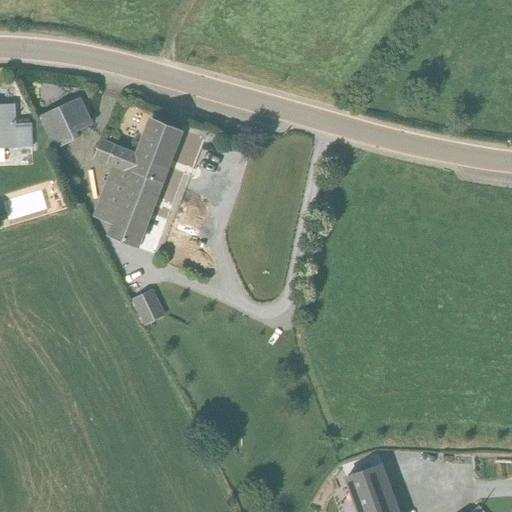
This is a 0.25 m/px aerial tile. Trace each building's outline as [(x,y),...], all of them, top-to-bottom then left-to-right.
[(80,98),(39,117),(54,150),(79,138),(76,132),(93,124),(80,98)] [(16,104),(0,104),(0,148),(32,148),(31,124),(17,125),(16,104)] [(139,250),(183,130),(150,118),(137,153),(100,139),(93,159),(111,166),(92,218),(110,224),(105,237),(139,250)] [(155,286),(134,297),(146,323),(168,313),(155,286)] [(396,511),(380,467),(343,480),(354,511),(396,511)]
